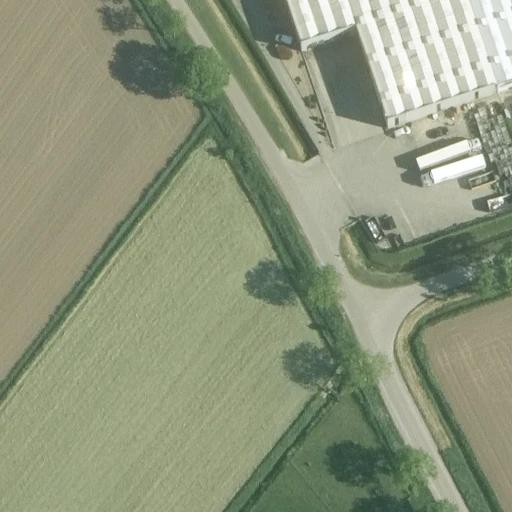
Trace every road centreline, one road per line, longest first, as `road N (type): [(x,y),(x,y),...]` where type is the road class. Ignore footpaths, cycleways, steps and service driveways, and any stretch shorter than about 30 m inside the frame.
road 1 (unclassified): [(354,313),(179,0)]
road 2 (unclassified): [(456,511),(354,313)]
road 3 (unclassified): [(354,313),(511,258)]
